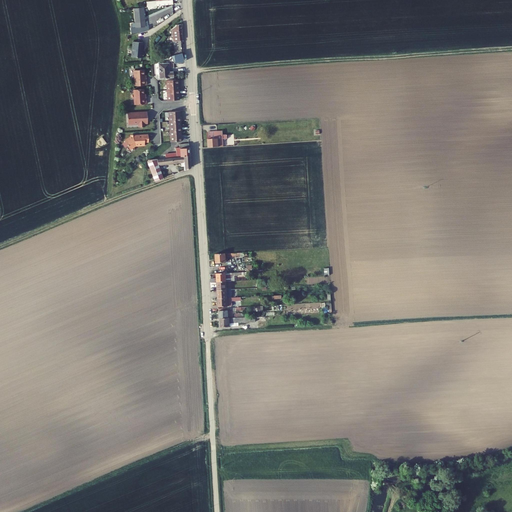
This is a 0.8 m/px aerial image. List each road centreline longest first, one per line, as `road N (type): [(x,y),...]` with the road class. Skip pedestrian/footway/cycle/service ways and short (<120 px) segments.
road 1 (residential): [(193,103),(217,511)]
road 2 (track): [(0,246),(197,168)]
